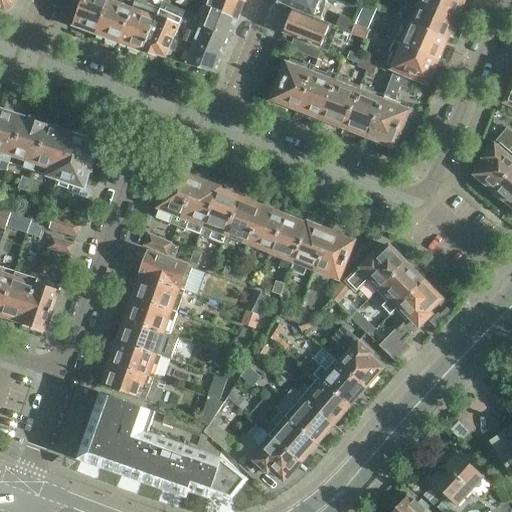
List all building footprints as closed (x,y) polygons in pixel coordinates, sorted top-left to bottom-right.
[(0,0),(0,8),(6,11),(11,8),(14,0),(0,0)] [(82,0),(73,25),(85,29),(86,32),(94,35),(96,33),(98,34),(110,0),(82,0)] [(110,0),(98,34),(108,38),(109,41),(117,43),(119,42),(120,42),(133,8),(119,3),(119,0),(110,0)] [(136,0),(133,8),(120,42),(130,46),(131,49),(139,51),(142,50),(142,51),(157,17),(159,10),(146,4),(144,0),(136,0)] [(158,14),(157,17),(142,51),(157,55),(158,55),(166,57),(167,55),(175,35),(179,26),(180,24),(183,17),(186,10),(163,0),(158,14)] [(193,0),(207,5),(207,6),(238,18),(244,2),(243,2),(239,0),(193,0)] [(320,0),(279,0),(279,3),(294,9),(293,9),(314,18),(314,17),(320,0)] [(414,11),(409,23),(447,39),(456,18),(418,2),(414,0),(413,0),(409,9),(414,11)] [(419,0),(418,2),(456,18),(464,0),(419,0)] [(371,20),(376,9),(364,4),(359,15),(371,20)] [(183,17),(199,24),(231,37),(238,18),(207,6),(207,5),(202,17),(192,13),(191,16),(184,14),(183,17)] [(314,18),(293,9),(283,34),(294,38),(321,48),(323,49),(329,52),(339,27),(334,25),(331,24),(314,17),(314,18)] [(334,25),(339,27),(349,31),(353,21),(338,15),(334,25)] [(186,39),(192,42),(224,54),(231,37),(199,24),(183,17),(180,24),(179,26),(189,30),(186,39)] [(405,32),(400,44),(438,60),(447,39),(409,23),(404,21),(400,30),(405,32)] [(364,40),(368,31),(354,24),(350,34),(364,40)] [(180,61),(184,63),(216,73),(224,54),(192,42),(186,39),(175,35),(169,50),(182,55),(180,61)] [(321,48),(294,38),(290,48),(318,59),(323,49),(321,48)] [(396,54),(392,63),(390,66),(426,82),(436,60),(438,61),(438,60),(400,44),(394,41),(390,52),(396,54)] [(370,62),(361,59),(358,66),(366,70),(370,62)] [(289,107),(298,110),(313,71),(315,66),(304,62),(303,67),(289,62),(274,98),(290,105),(289,107)] [(371,78),(377,66),(370,63),(365,75),(371,78)] [(313,71),(298,110),(321,119),(337,80),(339,75),(328,71),(326,76),(313,71)] [(337,80),(321,119),(345,128),(360,89),(348,85),(350,79),(339,75),(337,80)] [(360,89),(345,128),(368,137),(383,99),(371,94),(373,88),(362,83),(360,89)] [(383,99),(368,137),(369,138),(377,142),(378,139),(393,145),(408,109),(395,103),(397,98),(386,94),(384,99),(383,99)] [(0,160),(9,163),(10,163),(11,157),(24,117),(23,117),(23,118),(13,114),(12,110),(4,108),(0,110),(0,111),(0,160)] [(11,157),(10,163),(23,168),(33,171),(34,171),(35,165),(48,126),(37,122),(36,117),(29,115),(25,118),(24,117),(11,157)] [(35,165),(34,171),(46,175),(45,177),(56,181),(71,134),(61,131),(61,126),(54,123),(50,126),(48,126),(35,165)] [(476,175),(494,191),(511,170),(511,133),(508,130),(493,147),(494,148),(485,159),(487,161),(476,175)] [(71,134),(56,181),(73,186),(70,193),(90,199),(93,191),(83,187),(89,171),(91,171),(100,144),(85,138),(85,135),(76,132),(73,135),(71,134)] [(174,170),(158,210),(155,217),(169,223),(178,226),(196,179),(174,170)] [(511,170),(494,191),(511,206),(511,170)] [(29,179),(21,176),(17,188),(25,191),(29,179)] [(196,179),(178,226),(186,230),(186,229),(200,235),(219,188),(196,179)] [(219,188),(200,235),(224,244),(226,237),(225,237),(240,198),(219,190),(219,189),(219,188)] [(33,199),(24,196),(20,208),(29,211),(33,199)] [(225,237),(226,237),(247,245),(262,207),(240,198),(225,237)] [(262,207),(247,245),(270,254),(285,216),(262,207)] [(19,218),(9,215),(7,223),(16,226),(19,218)] [(81,225),(53,216),(48,229),(77,238),(81,225)] [(285,216),(270,254),(282,259),(280,265),(290,270),(292,263),(307,225),(285,216)] [(36,222),(32,221),(27,233),(40,238),(42,231),(36,222)] [(307,225),(292,263),(290,270),(304,275),(307,269),(315,272),(330,232),(307,223),(307,225)] [(330,232),(315,272),(340,282),(351,255),(348,253),(353,241),(330,232)] [(144,246),(167,254),(168,252),(172,244),(173,243),(170,242),(170,243),(148,235),(144,246)] [(75,244),(51,236),(47,249),(64,254),(71,256),(75,244)] [(172,244),(168,252),(176,255),(179,247),(172,244)] [(358,267),(344,280),(352,288),(351,288),(351,289),(356,293),(370,280),(379,289),(406,263),(389,246),(377,258),(374,256),(372,258),(363,266),(361,264),(358,267)] [(149,252),(141,274),(185,290),(193,268),(193,266),(169,258),(169,259),(149,252)] [(190,263),(198,265),(201,256),(193,253),(190,263)] [(406,263),(379,289),(391,300),(381,309),(389,317),(396,309),(398,308),(424,281),(407,264),(406,263)] [(234,279),(238,270),(226,265),(223,274),(234,279)] [(239,268),(238,270),(234,279),(242,282),(246,270),(239,268)] [(0,270),(0,314),(13,275),(0,270)] [(141,274),(133,296),(177,312),(185,290),(141,274)] [(13,275),(0,314),(22,322),(36,282),(13,275)] [(340,282),(336,288),(344,296),(351,289),(351,288),(352,288),(344,280),(343,279),(340,282)] [(394,332),(381,345),(397,361),(411,346),(406,341),(419,329),(422,326),(421,325),(431,314),(428,311),(441,298),(424,281),(398,308),(396,309),(407,320),(394,332)] [(36,282),(22,322),(45,329),(56,297),(50,295),(52,288),(36,282)] [(277,282),(273,292),(281,295),(284,285),(277,282)] [(261,292),(250,312),(259,316),(269,295),(261,292)] [(133,296),(125,317),(170,333),(177,312),(133,296)] [(344,297),(339,303),(352,316),(357,311),(344,297)] [(284,307),(280,317),(295,322),(298,313),(284,307)] [(315,316),(300,310),(295,322),(298,323),(315,316)] [(259,316),(250,312),(246,311),(242,324),(255,328),(259,316)] [(376,329),(357,312),(352,318),(371,335),(376,329)] [(125,317),(118,340),(162,355),(170,333),(125,317)] [(309,319),(298,323),(302,329),(303,331),(312,328),(309,319)] [(282,325),(274,320),(265,335),(272,340),(282,325)] [(249,329),(237,325),(235,331),(247,335),(249,329)] [(336,359),(338,361),(367,386),(369,383),(383,368),(369,356),(371,353),(368,350),(370,348),(358,338),(343,326),(332,338),(344,349),(336,359)] [(236,331),(232,337),(241,342),(244,336),(236,331)] [(110,361),(151,376),(154,377),(162,355),(118,340),(110,361)] [(256,355),(262,360),(271,346),(264,341),(256,355)] [(224,367),(230,370),(235,360),(229,357),(224,367)] [(313,373),(321,381),(350,405),(367,386),(338,361),(336,359),(327,369),(321,364),(313,373)] [(110,361),(102,384),(147,400),(155,378),(151,376),(110,361)] [(260,376),(248,365),(239,374),(251,385),(260,376)] [(218,400),(226,379),(214,376),(206,396),(218,400)] [(155,378),(147,400),(159,404),(161,400),(167,382),(155,378)] [(298,392),(305,399),(333,424),(350,405),(321,381),(319,379),(311,388),(305,383),(298,392)] [(277,407),(289,418),(317,443),(333,424),(305,399),(293,388),(277,407)] [(254,407),(233,390),(228,398),(247,415),(254,407)] [(101,393),(94,412),(78,459),(186,497),(188,491),(209,498),(211,491),(233,498),(248,479),(223,459),(148,433),(156,412),(101,393)] [(493,394),(484,400),(501,426),(510,420),(493,394)] [(203,415),(200,421),(209,427),(225,403),(208,397),(202,415),(203,415)] [(270,434),(272,437),(300,462),(317,443),(289,418),(281,411),(272,420),(278,426),(270,434)] [(203,429),(165,415),(163,423),(201,437),(203,429)] [(216,417),(209,427),(206,431),(227,449),(235,439),(219,426),(222,422),(216,417)] [(470,432),(459,421),(450,430),(461,441),(470,432)] [(246,454),(253,460),(256,462),(257,461),(268,471),(271,468),(284,480),(300,462),(272,437),(258,424),(237,448),(245,455),(246,454)] [(511,475),(511,427),(505,432),(511,444),(511,449),(501,456),(505,464),(504,465),(507,469),(508,468),(511,475)] [(424,482),(437,493),(430,501),(437,508),(449,495),(452,498),(450,500),(458,506),(473,490),(476,491),(481,490),(485,487),(485,482),(484,478),(485,477),(458,453),(441,472),(436,468),(424,482)] [(393,511),(428,511),(409,494),(401,503),(397,499),(390,507),(395,511),(393,511)]
